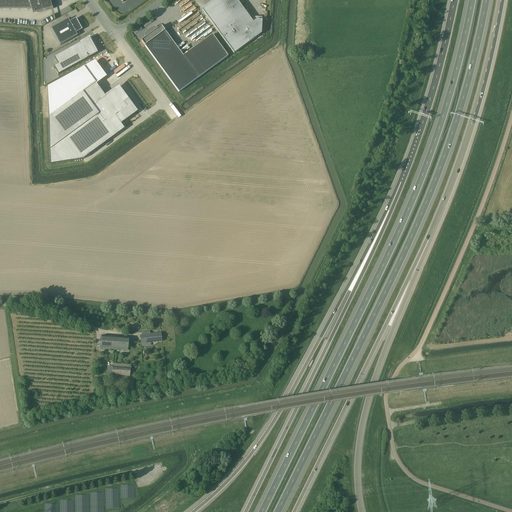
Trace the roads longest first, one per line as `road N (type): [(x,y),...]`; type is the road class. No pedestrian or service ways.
road 1 (motorway): [(277,511),(412,237),(454,128),(486,0)]
road 2 (motorway): [(471,0),(420,180),(262,511)]
road 3 (motorway): [(402,181),(289,396),(241,467),(192,511)]
road 4 (motorway): [(402,181),(246,511)]
road 5 (motorway): [(293,511),(434,225)]
road 6 (motorway): [(360,511),(363,412),(434,225)]
road 7 (motorway): [(434,225),(464,145),(500,0)]
road 8 (motorway): [(454,0),(402,181)]
road 9 (track): [(389,426),(511,408)]
